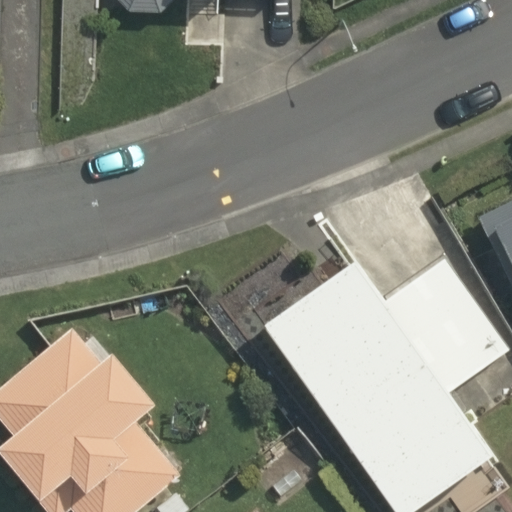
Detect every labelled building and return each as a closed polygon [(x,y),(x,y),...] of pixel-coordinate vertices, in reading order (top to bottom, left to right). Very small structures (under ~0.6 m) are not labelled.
[(116,0),(128,12),(161,14),(170,0),(116,0)] [(511,199),(477,217),(511,289),(511,199)] [(381,303),(351,260),(260,326),(393,511),(408,511),(489,455),(446,394),(508,350),(443,259),(381,303)] [(69,511),(72,510),(74,511),(137,511),(182,475),(137,421),(156,405),(113,354),(102,363),(72,327),(0,387),(0,418),(14,435),(0,446),(0,452),(49,511),(69,511)] [(160,511),(185,511),(188,510),(175,493),(156,507),(160,511)]
